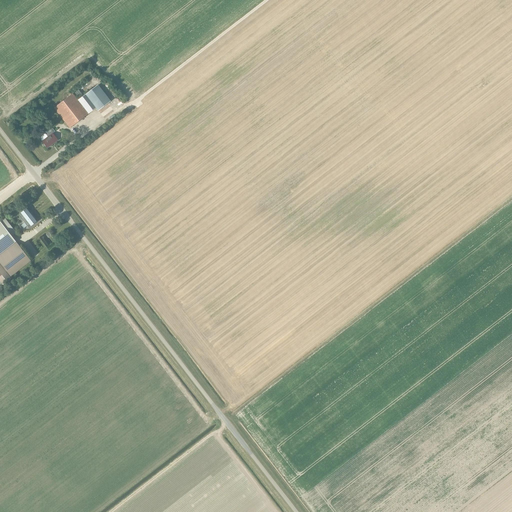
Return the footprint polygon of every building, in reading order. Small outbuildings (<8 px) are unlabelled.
[(110,102),(98,86),(86,95),(96,108),(98,111),(110,102)] [(73,95),(54,108),(69,128),(88,114),(78,101),(73,95)] [(96,108),(86,95),(78,101),(88,114),(96,108)] [(47,148),(58,140),(52,134),(55,132),(52,128),(39,138),(42,141),(47,148)] [(35,220),(36,219),(26,206),(17,213),(24,223),(21,225),(24,229),(29,224),(31,226),(37,222),(35,220)] [(5,218),(0,221),(0,254),(16,242),(8,232),(12,228),(5,218)] [(16,242),(0,254),(0,262),(10,276),(30,261),(16,242)] [(0,287),(11,279),(0,264),(0,293),(3,291),(0,287)]
